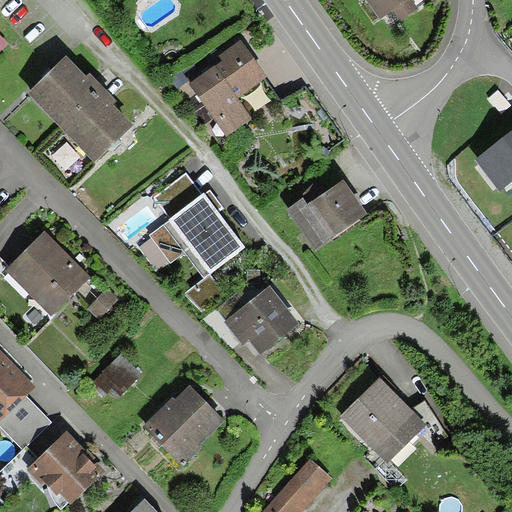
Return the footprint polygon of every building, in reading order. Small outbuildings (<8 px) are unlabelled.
[(366,0),(381,21),(409,0),(366,0)] [(220,64),(191,85),(228,137),(252,121),(237,100),(267,80),(241,44),(221,58),(223,62),(220,64)] [(51,76),(29,97),(94,164),(130,129),(112,111),(117,107),(90,80),(86,83),(66,62),(51,76)] [(255,115),(274,102),(264,87),(245,100),(255,115)] [(511,136),(476,165),(501,195),(511,186),(511,136)] [(185,253),(205,280),(244,251),(213,209),(187,174),(156,198),(174,222),(154,238),(172,262),(185,253)] [(287,212),(314,251),(364,216),(343,184),(317,202),(308,208),(304,201),(287,212)] [(33,248),(8,273),(51,316),(88,280),(44,237),(33,248)] [(213,276),(191,294),(204,310),(226,292),(213,276)] [(298,327),(269,290),(225,323),(243,346),(250,341),(260,356),(280,341),(298,327)] [(26,400),(36,390),(23,377),(0,353),(0,425),(24,449),(49,424),(26,400)] [(123,355),(92,384),(103,396),(108,392),(117,401),(143,377),(123,355)] [(381,379),(342,418),(387,465),(427,426),(390,388),(381,379)] [(144,431),(180,468),(199,450),(197,447),(220,425),(191,395),(177,408),(173,404),(144,431)] [(88,459),(67,437),(25,473),(61,511),(103,475),(88,459)] [(302,511),(331,479),(311,461),(266,511),(302,511)] [(151,511),(144,503),(135,511),(151,511)]
